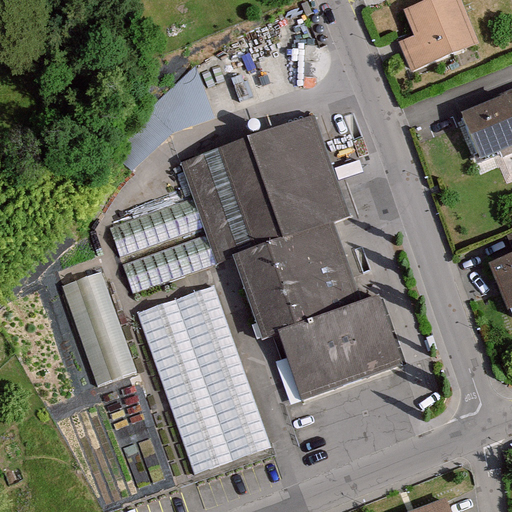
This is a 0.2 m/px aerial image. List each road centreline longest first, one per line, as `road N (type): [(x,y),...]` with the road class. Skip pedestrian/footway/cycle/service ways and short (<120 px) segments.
road 1 (residential): [(336,0),(491,430)]
road 2 (residential): [(280,511),(477,437)]
road 3 (unknown): [(294,478),(231,306)]
